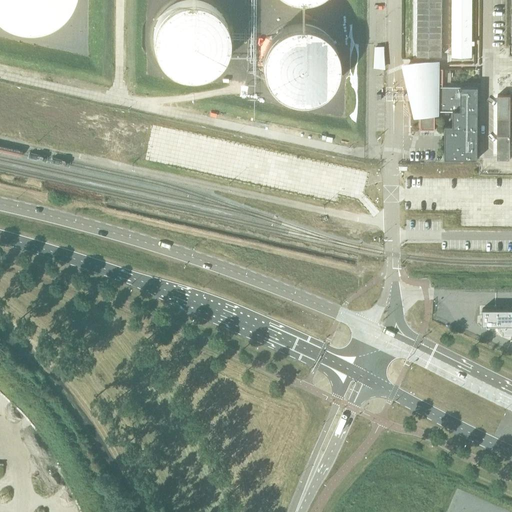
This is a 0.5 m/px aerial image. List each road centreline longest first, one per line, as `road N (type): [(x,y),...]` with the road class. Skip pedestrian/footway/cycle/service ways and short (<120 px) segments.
road 1 (primary): [(370,327),(220,267),(0,203)]
road 2 (primary): [(0,237),(225,313),(351,371)]
road 3 (primary): [(361,376),(511,452)]
road 4 (tertiary): [(351,371),(295,511)]
road 5 (tertiary): [(297,511),(361,376)]
road 6 (primary): [(511,396),(385,334)]
